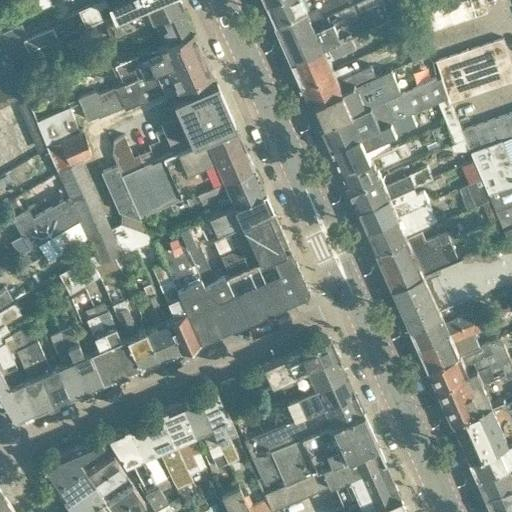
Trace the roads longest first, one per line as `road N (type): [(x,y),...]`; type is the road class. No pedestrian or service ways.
road 1 (residential): [(3,449),(354,301)]
road 2 (tertiary): [(354,301),(220,0)]
road 3 (tertiary): [(447,511),(354,301)]
